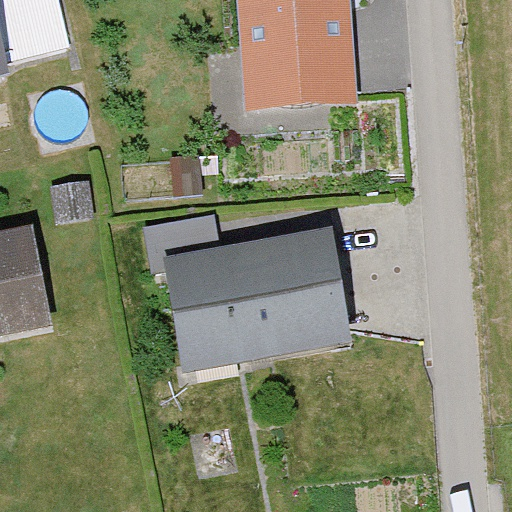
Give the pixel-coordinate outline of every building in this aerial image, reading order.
[(65,0),(0,0),(0,89),(82,69),(65,0)] [(243,0),(249,126),(359,121),(353,0),(243,0)] [(221,210),(147,223),(152,255),(227,242),(221,210)] [(190,385),(358,353),(336,233),(167,264),(190,385)] [(31,234),(0,241),(0,351),(55,339),(31,234)]
